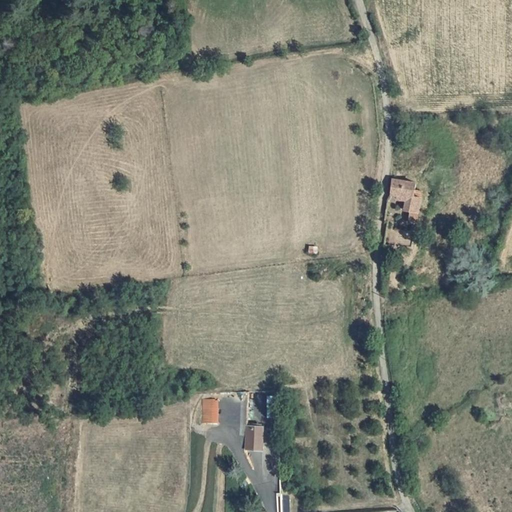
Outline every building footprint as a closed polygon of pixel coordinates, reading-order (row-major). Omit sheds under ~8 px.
[(412,211),(419,212),(422,190),(415,190),(416,184),(393,180),(391,194),(408,196),(406,210),(412,211)] [(410,223),(417,224),(419,212),(412,211),(410,223)] [(218,423),(218,398),(202,398),(202,423),(218,423)] [(263,450),(263,424),(244,424),(244,450),(263,450)] [(205,432),(190,432),(191,453),(206,453),(205,432)]
